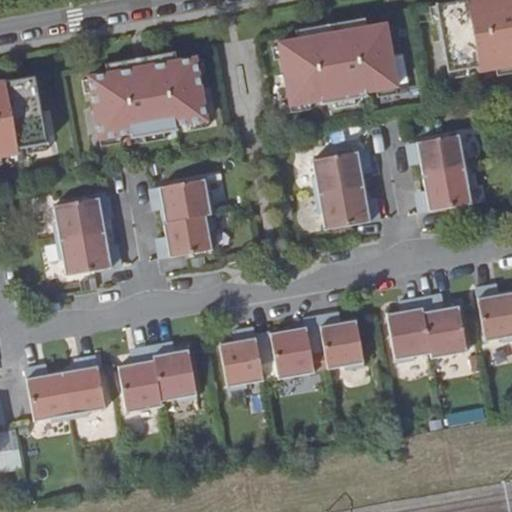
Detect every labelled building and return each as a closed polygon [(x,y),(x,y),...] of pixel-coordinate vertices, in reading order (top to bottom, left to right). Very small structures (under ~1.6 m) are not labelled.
[(511,0),(469,0),(436,6),(447,72),(468,69),(477,67),(478,72),(492,69),(511,65),(511,0)] [(436,6),(429,7),(432,23),(438,22),(436,6)] [(365,19),(355,20),(357,30),(367,28),(365,19)] [(297,41),(279,44),(290,106),(320,100),(321,104),(333,102),(353,99),(366,97),(365,93),(376,91),(396,87),(385,25),(367,28),(357,30),(355,20),(339,23),(341,33),(323,36),(321,26),(305,29),(307,39),(297,41)] [(339,23),(321,26),(323,36),(341,33),(339,23)] [(305,29),(295,31),(297,41),(307,39),(305,29)] [(175,53),(166,54),(167,64),(177,63),(175,53)] [(107,75),(89,78),(100,140),(130,134),(131,139),(144,136),(164,133),(176,130),(176,127),(187,124),(206,121),(195,59),(177,63),(167,64),(166,54),(149,57),(151,67),(133,70),(131,60),(115,63),(117,73),(107,75)] [(149,57),(131,60),(133,70),(151,67),(149,57)] [(115,63),(105,65),(107,75),(117,73),(115,63)] [(511,65),(492,69),(494,77),(511,73),(511,65)] [(469,75),(468,69),(447,72),(448,79),(469,75)] [(41,77),(34,78),(37,94),(44,93),(41,77)] [(0,157),(1,157),(18,154),(17,149),(26,147),(46,144),(37,94),(34,78),(0,83),(0,157)] [(396,87),(376,91),(378,98),(397,94),(396,87)] [(353,99),(333,102),(335,109),(354,106),(353,99)] [(309,103),(290,106),(291,113),(311,110),(309,103)] [(206,121),(187,124),(188,132),(208,128),(206,121)] [(164,133),(144,136),(145,143),(165,140),(164,133)] [(120,136),(100,140),(101,147),(121,144),(120,136)] [(423,177),(467,170),(464,152),(461,153),(458,136),(407,145),(410,160),(419,159),(422,158),(423,164),(420,164),(423,177)] [(47,151),(46,144),(26,147),(28,154),(47,151)] [(369,167),(366,152),(312,161),(315,178),(312,178),(315,196),(365,187),(363,173),(360,174),(359,169),(362,168),(369,167)] [(467,170),(423,177),(425,191),(428,191),(429,196),(426,197),(417,199),(420,214),(471,205),(468,188),(473,187),(469,169),(467,170)] [(204,180),(150,189),(153,205),(160,204),(162,204),(163,210),(161,210),(163,224),(210,216),(214,215),(211,196),(208,197),(204,180)] [(365,187),(315,196),(318,214),(321,213),(324,230),(378,221),(378,220),(376,205),(369,206),(366,207),(365,201),(368,201),(365,187)] [(53,224),(56,242),(107,233),(104,220),(102,220),(102,215),(103,214),(110,213),(107,197),(53,207),(56,223),(53,224)] [(210,216),(163,224),(166,237),(169,237),(170,242),(167,243),(158,244),(160,258),(160,260),(212,251),(209,233),(213,232),(210,216)] [(119,266),(117,251),(110,253),(108,253),(107,247),(109,247),(107,233),(56,242),(60,260),(62,260),(65,277),(120,268),(119,266)] [(502,343),(511,341),(511,291),(498,294),(493,295),(492,288),(476,291),(485,342),(502,340),(502,343)] [(436,298),(420,300),(430,354),(431,359),(466,353),(458,307),(444,309),(438,310),(436,298)] [(430,354),(420,300),(404,303),(406,311),(400,312),(400,311),(399,311),(386,313),(395,364),(414,360),(413,358),(430,354)] [(318,318),(323,349),(327,370),(344,367),(344,370),(364,367),(355,318),(340,321),(341,326),(336,327),(334,315),(318,318)] [(318,318),(303,320),(304,328),(299,328),(300,334),(290,336),(289,330),(269,334),(254,336),(259,361),(273,358),(277,379),(313,373),(309,352),(323,349),(318,318)] [(254,336),(253,329),(237,332),(239,344),(234,345),(233,340),(218,343),(227,390),(246,387),(245,384),(262,381),(259,361),(254,336)] [(187,348),(174,351),(174,352),(168,353),(166,345),(151,348),(160,402),(176,399),(177,402),(196,399),(187,348)] [(160,402),(151,348),(135,350),(137,363),(131,364),(117,367),(125,413),(161,407),(160,402)] [(75,369),(61,371),(70,419),(88,415),(88,412),(105,409),(96,358),(79,360),(80,368),(75,369)] [(40,367),(24,370),(33,420),(33,422),(50,419),(51,422),(70,419),(61,371),(47,373),(42,374),(40,367)]
